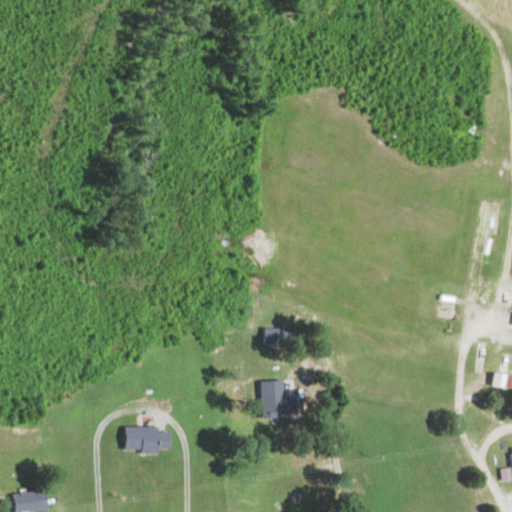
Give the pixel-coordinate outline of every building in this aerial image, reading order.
[(256,345),(277,345),(277,328),(256,328),(256,345)] [(511,389),(511,375),(484,374),(483,388),(511,389)] [(255,418),(271,418),(271,412),(280,412),(280,380),(254,381),(255,418)] [(116,451),(152,452),(152,448),(163,449),(163,428),(117,427),(116,451)] [(495,468),(496,481),(511,480),(511,446),(511,447),(511,453),(504,453),(505,467),(495,468)] [(6,511),(20,511),(37,510),(35,491),(4,495),(6,511)]
